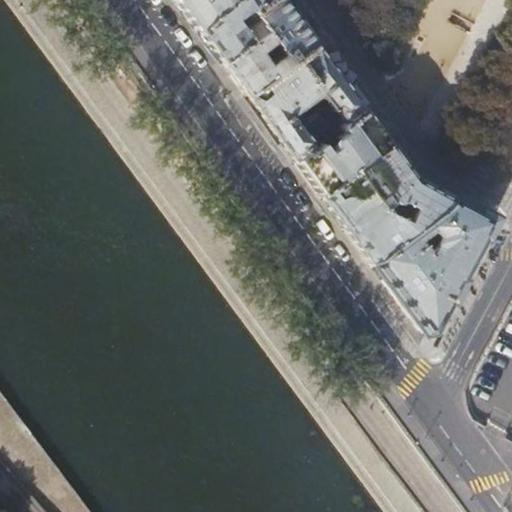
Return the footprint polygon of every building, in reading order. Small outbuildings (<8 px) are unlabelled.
[(173,0),(175,2),(195,30),(236,0),(173,0)] [(198,34),(220,62),(264,30),(253,13),(242,0),(236,0),(195,30),(198,34)] [(242,0),(253,13),(269,0),(242,0)] [(295,19),(281,0),(269,0),(253,13),(264,30),(288,62),(312,43),(295,19)] [(240,90),(243,95),(288,62),(264,30),(220,62),(226,70),(240,90)] [(243,95),(248,102),(273,135),(276,139),(284,150),(292,161),(327,134),(339,125),(361,109),(353,98),(345,87),(340,81),(337,77),(312,43),(288,62),(243,95)] [(312,188),(316,194),(385,143),(373,126),(361,109),(339,125),(341,129),(337,133),(340,138),(333,142),(327,134),(292,161),(312,188)] [(316,194),(366,261),(441,207),(448,197),(424,184),(411,177),(393,153),(385,143),(316,194)] [(428,327),(486,218),(467,207),(448,197),(441,207),(366,261),(375,272),(398,304),(407,317),(416,329),(428,327)]
